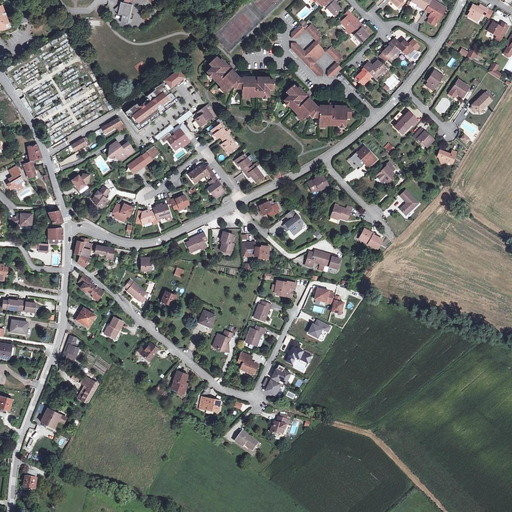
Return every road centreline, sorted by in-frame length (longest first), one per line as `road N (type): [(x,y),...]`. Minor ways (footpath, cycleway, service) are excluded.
road 1 (residential): [(67,264),(89,274),(225,392),(253,401),(294,314)]
road 2 (residential): [(67,264),(62,327),(19,443),(12,511)]
road 3 (residential): [(239,202),(130,245),(68,228)]
road 4 (residential): [(0,72),(46,154),(68,228)]
road 5 (residential): [(148,198),(208,156),(239,202)]
